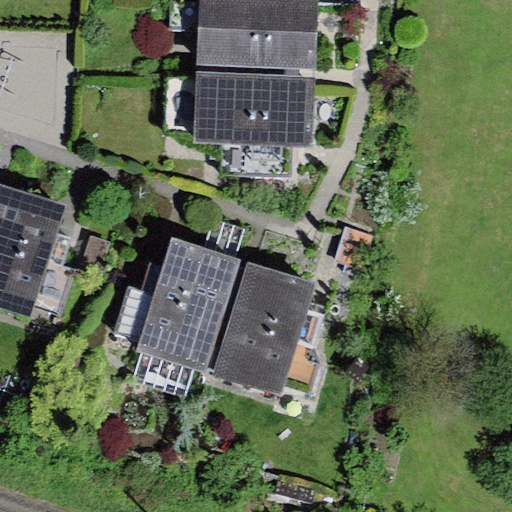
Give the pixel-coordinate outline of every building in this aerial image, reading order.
[(321,0),(202,0),(200,65),(320,69),(321,37),(321,0)] [(321,77),(198,74),(196,140),(319,144),(320,115),(321,77)] [(69,207),(0,187),(0,305),(37,316),(69,207)] [(243,260),(176,240),(144,351),(211,370),(243,260)] [(319,285),(252,264),(218,374),(286,395),(319,285)]
